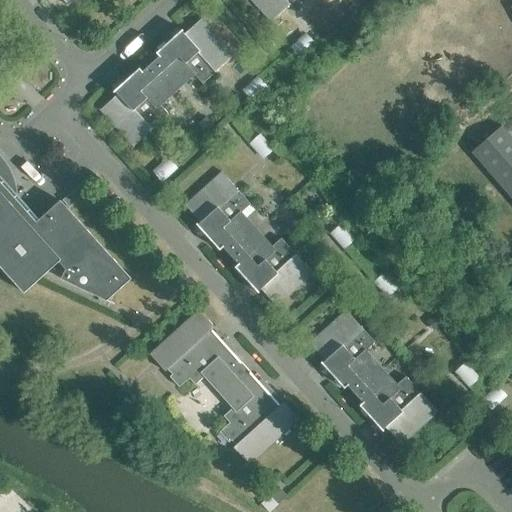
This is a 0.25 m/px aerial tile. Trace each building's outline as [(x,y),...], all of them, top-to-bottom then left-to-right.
[(251,0),(271,21),(270,22),(270,23),(295,0),(251,0)] [(114,93),(115,92),(118,94),(100,111),(100,112),(101,111),(133,145),(132,146),(132,147),(168,115),(159,104),(193,73),(202,84),(235,55),(234,54),(233,54),(202,20),(203,19),(202,18),(184,34),(182,32),(183,31),(182,30),(113,92),(114,93)] [(470,153),(511,201),(511,137),(502,126),(470,153)] [(0,266),(24,293),(42,277),(59,262),(66,269),(61,279),(109,302),(111,297),(131,279),(60,201),(39,220),(0,176),(0,171),(5,167),(0,161),(0,266)] [(186,205),(185,204),(184,205),(199,221),(200,223),(198,225),(197,224),(196,224),(196,225),(258,293),(259,293),(258,291),(261,289),(277,307),(278,306),(277,306),(298,287),(312,274),(312,275),(313,274),(281,238),(270,248),(240,214),(250,204),(221,172),(220,173),(221,173),(186,205)] [(224,339),(222,341),(212,330),(214,328),(198,310),(197,311),(198,311),(151,354),(150,353),(149,354),(165,372),(168,370),(172,375),(170,377),(179,387),(189,378),(195,385),(206,376),(234,407),(223,416),(230,423),(220,432),(229,443),(231,440),(236,445),(234,448),(250,465),(251,465),(250,464),(282,434),(297,421),(298,422),(299,421),(284,405),(283,403),(280,406),(270,394),(273,392),(261,379),(258,382),(233,354),(236,352),(224,339)] [(321,363),(383,432),(384,431),(383,430),(385,428),(401,445),(402,445),(402,444),(436,413),(437,413),(438,413),(406,377),(395,386),(364,352),(375,343),(345,310),(345,311),(345,312),(311,343),(310,342),(309,343),(325,361),(323,363),(322,362),(321,363)] [(121,406),(131,397),(129,394),(123,388),(113,397),(121,406)] [(278,505),(287,497),(279,488),(270,496),(278,505)] [(272,510),(278,505),(270,496),(264,501),(272,510)]
